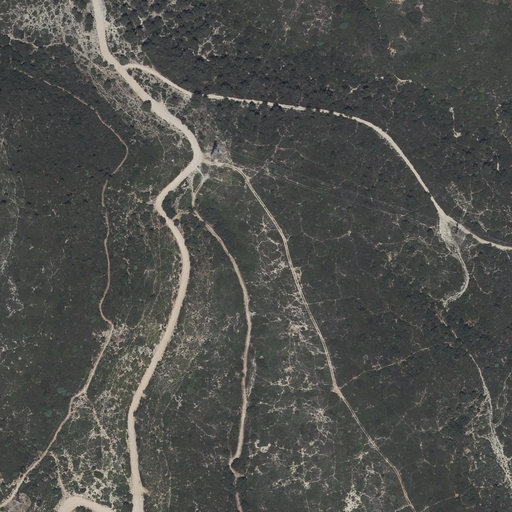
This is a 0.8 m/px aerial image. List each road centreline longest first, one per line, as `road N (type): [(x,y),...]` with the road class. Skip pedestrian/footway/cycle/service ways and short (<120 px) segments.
road 1 (track): [(511,251),(440,211),(397,149),(353,118),(184,91),(142,68),(118,68),(106,52),(95,0)]
road 2 (track): [(137,511),(133,415),(174,323),(189,261),(164,197),(199,161),(197,141),(179,120),(118,68)]
